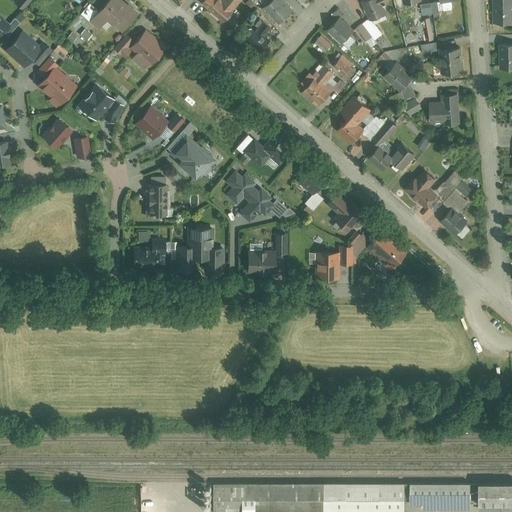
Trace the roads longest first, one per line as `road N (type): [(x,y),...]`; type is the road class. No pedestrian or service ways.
road 1 (residential): [(474,278),(460,292),(131,291),(112,269),(114,168),(103,162),(34,174)]
road 2 (residential): [(499,300),(475,0)]
road 3 (residential): [(256,81),(474,278)]
road 4 (residential): [(161,0),(256,81)]
